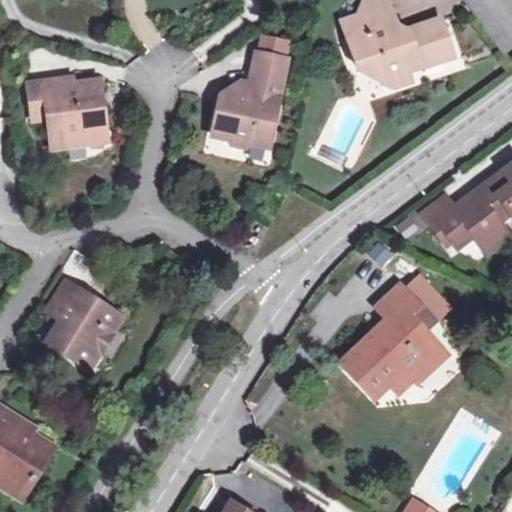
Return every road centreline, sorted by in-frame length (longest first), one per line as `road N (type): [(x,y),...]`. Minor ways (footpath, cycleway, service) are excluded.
road 1 (residential): [(511,105),(311,260),(285,294)]
road 2 (residential): [(285,294),(151,511)]
road 3 (residential): [(285,294),(147,221)]
road 4 (residential): [(147,221),(168,76)]
